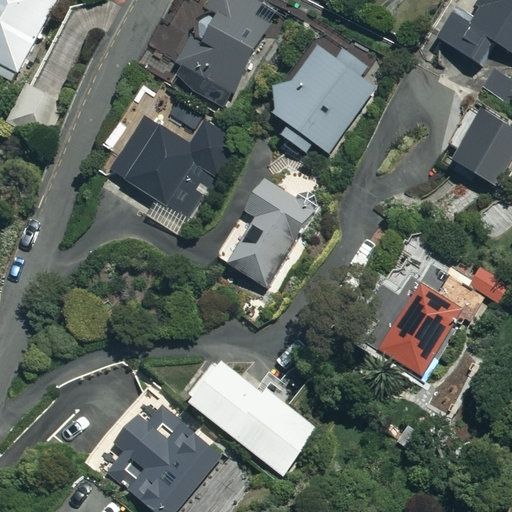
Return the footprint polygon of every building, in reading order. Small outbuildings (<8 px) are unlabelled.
[(65,0),(0,0),(0,64),(26,77),(65,0)] [(289,23),(253,0),(226,0),(176,79),(230,114),(289,23)] [(511,0),(493,0),(479,21),(466,12),(445,42),(486,70),(503,46),(511,52),(511,0)] [(295,145),(316,160),(321,152),(331,159),(380,90),(365,79),(378,60),(336,30),(287,99),(286,123),(302,134),(295,145)] [(511,103),(511,80),(498,72),(486,91),(510,106),(511,103)] [(194,148),(149,120),(115,174),(162,203),(151,220),(184,241),(243,146),(208,124),(194,148)] [(511,177),(511,130),(498,121),(466,168),(502,192),(511,177)] [(280,184),(275,181),(223,263),(269,292),(303,238),(309,242),(341,191),(314,173),(309,182),(289,169),(280,184)] [(511,292),(511,287),(488,273),(476,291),(502,307),(511,292)] [(394,296),(366,346),(428,381),(463,318),(475,325),(487,304),(440,277),(432,291),(412,280),(401,300),(394,296)] [(234,374),(225,367),(197,402),(205,409),(204,411),(288,480),(324,435),(276,395),(272,400),(237,371),(234,374)] [(189,511),(233,461),(171,408),(154,429),(145,422),(123,448),(131,454),(113,475),(156,511),(189,511)]
